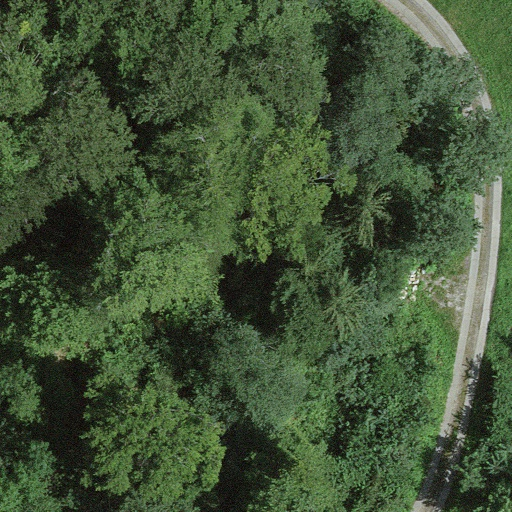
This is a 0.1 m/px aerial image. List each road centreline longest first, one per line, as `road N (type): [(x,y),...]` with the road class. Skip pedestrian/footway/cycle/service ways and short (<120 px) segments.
road 1 (track): [(404,0),(456,53),(488,159),(472,347),(425,511)]
road 2 (track): [(51,511),(66,462),(56,347),(0,295)]
